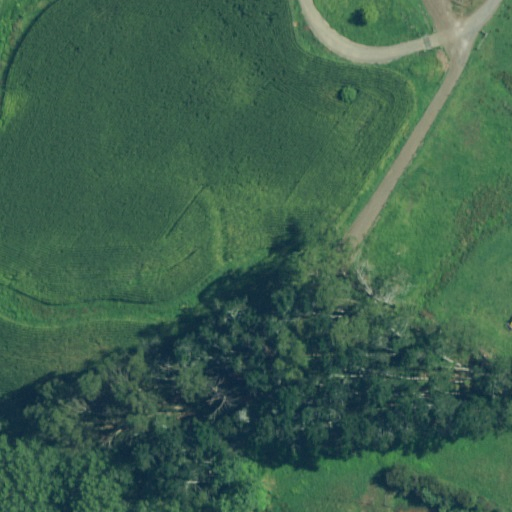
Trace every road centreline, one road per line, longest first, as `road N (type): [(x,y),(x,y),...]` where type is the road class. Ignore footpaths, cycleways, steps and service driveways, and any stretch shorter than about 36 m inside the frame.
road 1 (track): [(0,482),(256,318),(351,228),(452,32),(477,0)]
road 2 (track): [(311,0),(320,18),(369,40),(452,32)]
